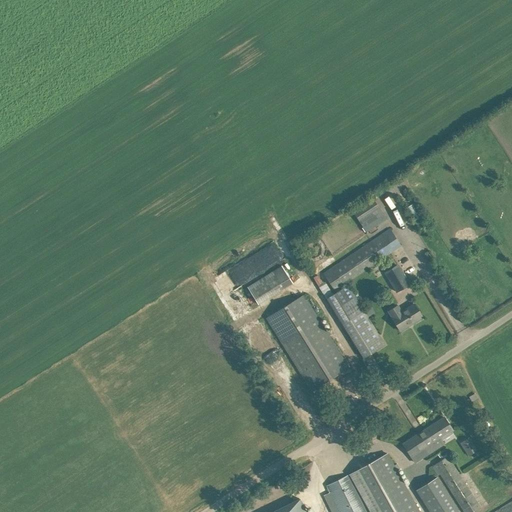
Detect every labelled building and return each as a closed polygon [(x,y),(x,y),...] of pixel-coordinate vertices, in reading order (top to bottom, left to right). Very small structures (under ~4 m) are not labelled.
[(368,228),(388,216),(375,196),(355,209),(368,228)] [(405,206),(412,221),(421,217),(414,202),(405,206)] [(371,241),(323,273),(335,290),(383,259),(371,241)] [(242,284),(266,270),(255,252),(231,267),(242,284)] [(284,264),(249,285),(259,302),(294,280),(284,264)] [(398,264),(384,272),(396,292),(410,284),(398,264)] [(385,345),(348,285),(326,298),(364,358),(385,345)] [(266,317),(312,390),(348,368),(303,295),(266,317)] [(422,317),(417,309),(413,304),(401,312),(398,306),(388,311),(392,317),(400,331),(422,317)] [(308,400),(302,392),(294,398),(301,406),(308,400)] [(452,431),(449,426),(444,418),(402,444),(415,463),(445,444),(441,438),(452,431)] [(470,437),(461,443),(470,456),(478,450),(470,437)] [(419,511),(387,453),(349,474),(369,511),(419,511)] [(433,465),(463,511),(475,511),(481,508),(448,456),(433,465)] [(366,511),(348,475),(326,485),(330,493),(324,495),(332,511),(366,511)] [(416,490),(429,511),(458,511),(437,477),(416,490)] [(305,511),(299,498),(270,511),(305,511)]
